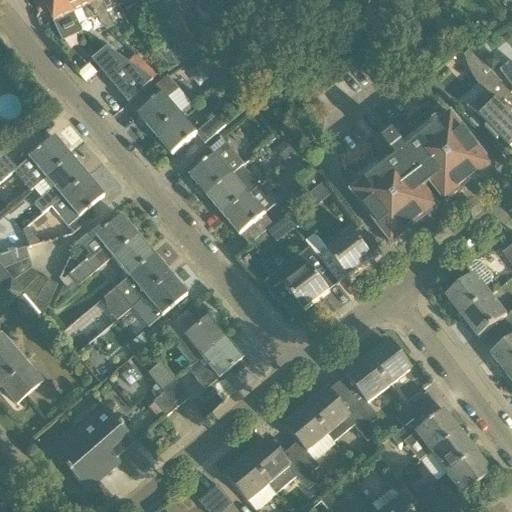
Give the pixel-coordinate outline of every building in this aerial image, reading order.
[(79,26),(67,0),(33,0),(40,13),(49,9),(55,22),(65,42),(82,33),(79,26)] [(67,0),(79,26),(97,17),(88,0),(67,0)] [(110,0),(88,0),(97,17),(98,17),(105,32),(114,27),(107,12),(115,8),(110,0)] [(110,0),(115,8),(123,5),(126,11),(143,3),(141,0),(110,0)] [(249,12),(237,19),(243,29),(254,21),(249,12)] [(436,21),(435,41),(449,42),(450,22),(436,21)] [(179,46),(171,51),(178,65),(198,50),(191,39),(179,46)] [(167,42),(156,49),(172,70),(178,65),(171,51),(167,42)] [(155,82),(108,48),(93,61),(129,104),(155,82)] [(511,95),(470,51),(464,56),(466,62),(468,67),(471,72),(473,77),(476,82),(479,87),(483,91),(485,94),(471,107),(488,126),(485,129),(498,142),(501,139),(511,150),(511,95)] [(213,52),(202,59),(206,66),(213,67),(220,63),(213,52)] [(511,61),(500,71),(511,86),(511,61)] [(139,116),(156,136),(182,115),(167,98),(178,89),(169,77),(149,93),(156,102),(139,116)] [(173,156),(197,136),(198,135),(182,115),(156,136),(173,156)] [(403,145),(404,145),(395,134),(384,142),(393,153),(394,153),(398,158),(353,193),(392,244),(438,209),(431,200),(439,193),(446,202),(492,167),(453,116),(408,151),(403,145)] [(45,179),(46,180),(71,159),(53,138),(28,159),(15,171),(2,156),(0,158),(0,184),(14,173),(29,192),(45,179)] [(286,143),(277,150),(287,163),(296,156),(298,154),(288,141),(286,143)] [(207,197),(233,176),(216,156),(191,178),(207,197)] [(51,208),(62,199),(87,178),(71,159),(46,180),(53,189),(34,205),(42,214),(50,207),(51,208)] [(316,173),(301,186),(308,195),(324,182),(316,173)] [(233,176),(207,197),(224,217),(250,195),(233,176)] [(68,228),(73,234),(83,225),(78,219),(103,198),(87,178),(62,199),(69,208),(59,217),(68,228)] [(274,226),(265,216),(267,215),(250,195),(224,217),(241,237),(242,236),(250,247),(274,226)] [(77,287),(111,258),(112,259),(137,238),(120,217),(83,249),(91,258),(68,277),(77,287)] [(306,243),(315,254),(337,283),(347,277),(348,279),(374,259),(354,233),(329,252),(316,235),(306,243)] [(112,259),(128,278),(153,257),(137,238),(112,259)] [(511,247),(504,253),(502,254),(511,267),(511,247)] [(0,254),(0,266),(2,269),(28,259),(25,249),(0,254)] [(315,254),(311,257),(306,261),(303,258),(265,287),(282,309),(295,300),(305,312),(330,293),(329,290),(337,283),(315,254)] [(170,277),(153,257),(128,278),(137,289),(123,300),(131,310),(145,298),(170,277)] [(10,279),(12,281),(31,269),(28,259),(2,269),(10,279)] [(447,297),(463,319),(491,296),(475,275),(472,278),(466,270),(469,267),(468,266),(444,285),(451,294),(447,297)] [(31,269),(12,281),(22,292),(37,277),(31,270),(31,269)] [(37,277),(22,292),(23,294),(32,304),(47,282),(37,277)] [(170,277),(145,298),(161,318),(187,297),(170,277)] [(10,279),(0,288),(0,296),(8,307),(17,299),(23,294),(22,292),(12,281),(10,279)] [(32,304),(40,314),(43,316),(56,286),(47,282),(32,304)] [(491,296),(463,319),(479,340),(508,318),(491,296)] [(187,370),(188,371),(224,341),(206,320),(179,343),(180,345),(175,349),(191,368),(187,370)] [(132,358),(150,342),(142,332),(124,348),(132,358)] [(0,387),(16,406),(43,382),(2,334),(0,335),(0,387)] [(505,379),(511,373),(511,339),(491,355),(507,376),(504,379),(505,379)] [(224,341),(188,371),(205,391),(241,361),(224,341)] [(366,359),(389,389),(409,372),(387,343),(366,359)] [(362,399),(353,407),(369,427),(378,420),(367,406),(389,389),(366,359),(344,376),(362,399)] [(147,375),(156,385),(162,393),(174,382),(159,364),(147,375)] [(162,393),(163,394),(176,410),(188,399),(174,382),(162,393)] [(376,435),(369,427),(353,407),(343,415),(324,391),(304,409),(327,437),(348,419),(367,442),(376,435)] [(152,403),(165,419),(176,410),(163,394),(152,403)] [(405,410),(413,421),(414,422),(435,405),(426,394),(405,410)] [(411,436),(414,434),(430,455),(458,433),(442,412),(441,413),(435,405),(414,422),(413,421),(391,438),(398,447),(411,438),(411,436)] [(292,456),(309,476),(318,468),(306,454),(327,437),(304,409),(283,426),(301,449),(292,456)] [(136,449),(133,445),(120,430),(121,429),(108,414),(80,438),(74,430),(49,452),(50,453),(51,452),(65,468),(64,470),(68,475),(70,474),(83,489),(106,469),(109,472),(135,449),(138,453),(139,452),(136,448),(136,449)] [(430,455),(446,475),(477,451),(474,453),(458,433),(430,455)] [(245,458),(275,495),(296,478),(300,483),(309,476),(292,456),(284,463),(265,441),(245,458)] [(478,452),(477,451),(446,475),(462,497),(490,475),(475,454),(478,452)] [(246,504),(248,502),(255,511),(276,496),(275,495),(245,458),(223,476),(246,504)] [(408,511),(407,510),(415,503),(412,499),(404,489),(394,477),(385,485),(397,500),(382,511),(408,511)] [(197,502),(205,511),(224,511),(233,505),(216,486),(197,502)] [(416,496),(424,505),(433,499),(423,487),(415,493),(408,486),(404,489),(412,499),(416,496)] [(429,511),(442,511),(443,511),(433,499),(424,505),(429,511)]
